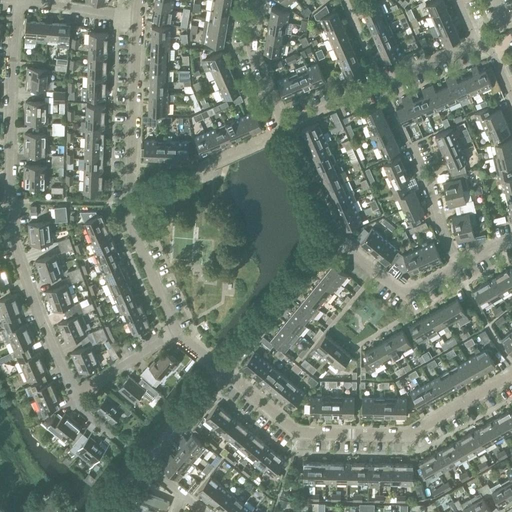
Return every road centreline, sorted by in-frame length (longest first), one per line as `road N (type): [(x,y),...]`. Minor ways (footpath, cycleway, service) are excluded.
road 1 (residential): [(72,393),(8,226),(19,0)]
road 2 (residential): [(511,377),(410,435),(358,435),(296,433),(224,373)]
road 3 (residential): [(174,331),(128,223),(137,17)]
road 4 (residential): [(282,124),(476,44),(456,0)]
road 5 (residential): [(224,373),(333,238)]
road 6 (residential): [(459,266),(403,294),(333,238)]
road 7 (residential): [(282,124),(250,50),(255,0)]
road 8 (residential): [(459,266),(410,146)]
road 9 (residential): [(333,238),(282,124)]
road 10 (residential): [(143,462),(224,373)]
